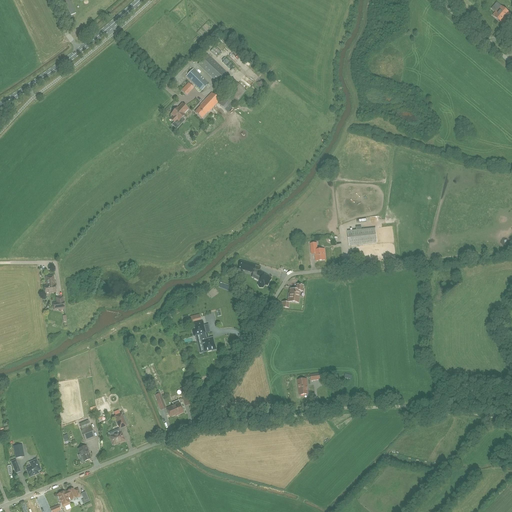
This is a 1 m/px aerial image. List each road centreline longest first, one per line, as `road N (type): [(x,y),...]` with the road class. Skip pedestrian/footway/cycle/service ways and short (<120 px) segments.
road 1 (unclassified): [(0,507),(191,429),(282,283),(344,269)]
road 2 (secondary): [(0,104),(141,0)]
